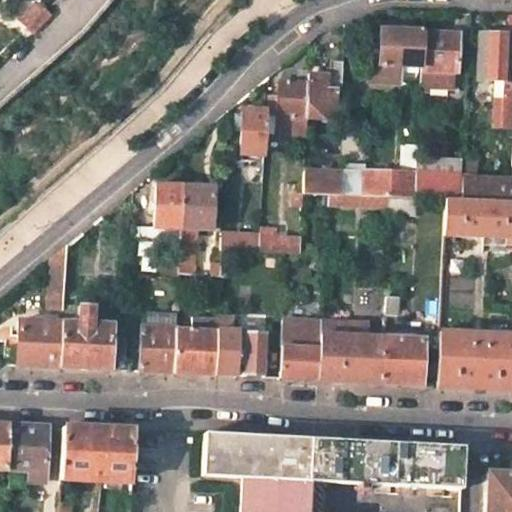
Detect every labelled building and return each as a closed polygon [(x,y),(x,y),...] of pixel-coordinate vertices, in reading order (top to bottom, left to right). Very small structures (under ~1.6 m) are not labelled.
[(40,3),(22,20),(35,33),(43,26),(52,16),(40,3)] [(421,33),(379,30),(378,49),(371,49),(369,82),(388,83),(389,75),(399,76),(399,68),(419,69),(421,33)] [(458,35),(421,33),(419,69),(418,92),(427,92),(428,88),(452,89),(454,73),(455,73),(458,35)] [(511,35),(477,33),(474,84),(511,85),(511,35)] [(322,96),(324,77),(305,76),(305,85),(302,122),(331,123),(333,96),(338,96),(340,62),(329,62),(328,77),(327,96),(322,96)] [(305,85),(305,76),(295,75),(294,85),(305,85)] [(389,75),(388,83),(399,84),(399,76),(389,75)] [(276,83),(275,96),(274,120),(284,121),(283,140),(301,141),(302,122),(305,85),(294,85),(276,83)] [(264,95),(263,115),(263,120),(274,120),(275,96),(264,95)] [(511,126),(511,101),(499,101),(497,129),(511,130),(511,126)] [(238,113),(235,156),(260,158),(263,120),(263,115),(238,113)] [(396,171),(359,170),(299,168),(298,194),(322,195),(386,197),(411,198),(412,193),(414,158),(415,143),(399,142),(398,149),(396,171)] [(361,146),(359,170),(396,171),(398,149),(361,146)] [(456,159),(414,158),(412,193),(454,195),(456,159)] [(258,192),(259,168),(249,168),(247,197),(253,198),(254,191),(258,192)] [(507,201),(508,179),(459,176),(457,200),(480,200),(507,201)] [(179,227),(180,190),(152,189),(150,226),(163,226),(179,227)] [(177,276),(192,276),(193,257),(194,227),(209,228),(212,191),(180,190),(179,227),(178,242),(177,276)] [(386,197),(322,195),(322,205),(385,208),(386,197)] [(386,197),(385,208),(385,214),(410,215),(411,198),(386,197)] [(480,200),(457,200),(440,199),(439,237),(479,239),(480,200)] [(511,201),(507,201),(480,200),(479,239),(506,240),(505,247),(511,246),(511,252),(511,255),(511,201)] [(179,227),(163,226),(163,241),(178,242),(179,227)] [(270,229),(255,228),(255,237),(254,253),(278,254),(294,254),(295,239),(270,238),(270,229)] [(254,253),(255,237),(218,235),(217,251),(254,253)] [(45,266),(44,297),(54,298),(61,298),(63,247),(46,262),(45,266)] [(216,277),(217,266),(208,266),(208,277),(216,277)] [(395,297),(382,297),(381,315),(394,315),(395,297)] [(437,298),(423,298),(422,321),(436,321),(437,298)] [(60,306),(60,311),(59,324),(57,369),(82,370),(123,372),(124,343),(109,342),(110,326),(90,326),(90,307),(60,306)] [(212,377),(215,317),(189,316),(188,330),(174,329),(173,375),(190,376),(212,377)] [(234,361),(236,330),(230,330),(231,318),(215,317),(212,377),(233,378),(234,361)] [(59,324),(16,321),(13,367),(57,369),(59,324)] [(318,334),(318,324),(277,323),(277,380),(295,381),(316,382),(318,334)] [(173,375),(174,329),(141,327),(137,373),(152,374),(173,375)] [(318,334),(316,382),(345,383),(378,385),(380,338),(318,334)] [(476,336),(435,335),(434,388),(453,389),(474,390),(476,336)] [(511,337),(476,336),(474,390),(495,391),(511,391),(511,337)] [(380,338),(378,385),(399,386),(420,387),(421,340),(380,338)] [(28,471),(42,472),(43,457),(44,425),(24,424),(5,423),(2,470),(28,471)] [(92,428),(62,426),(59,481),(126,484),(128,430),(92,428)] [(199,434),(197,476),(236,477),(235,511),(303,511),(303,480),(353,483),(353,490),(362,490),(362,483),(456,488),(458,447),(317,440),(199,434)] [(42,483),(42,472),(28,471),(27,482),(42,483)] [(511,511),(511,476),(483,475),(480,511),(511,511)]
